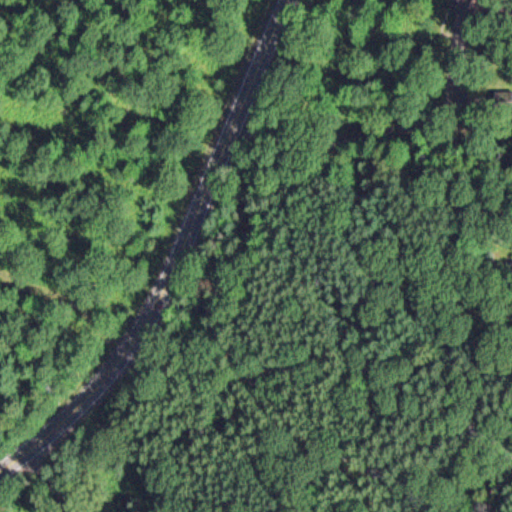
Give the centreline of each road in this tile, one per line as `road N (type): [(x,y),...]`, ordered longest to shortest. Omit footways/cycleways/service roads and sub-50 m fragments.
road 1 (secondary): [(0,474),(100,384),(149,314),(287,0)]
road 2 (residential): [(168,279),(205,311),(279,404),(391,473),(420,511)]
